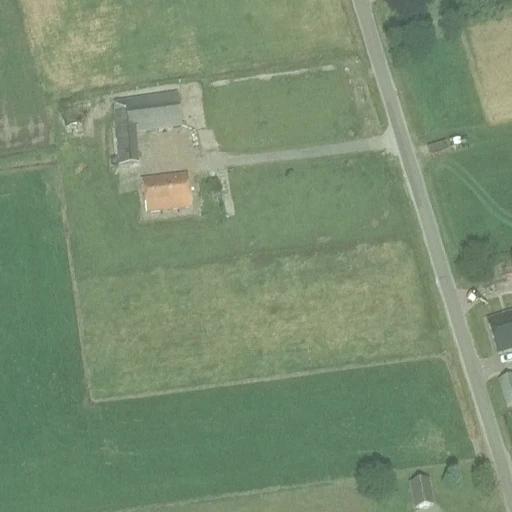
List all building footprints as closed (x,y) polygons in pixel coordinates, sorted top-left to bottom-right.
[(134,136),(181,128),(176,96),(112,107),(115,169),(136,168),(134,136)] [(145,214),(191,208),(187,175),(140,181),(145,214)] [(511,313),(485,321),(491,339),(496,356),(511,350),(511,313)] [(505,409),(511,407),(511,378),(498,382),(505,409)] [(410,485),(414,509),(432,506),(427,481),(410,485)]
